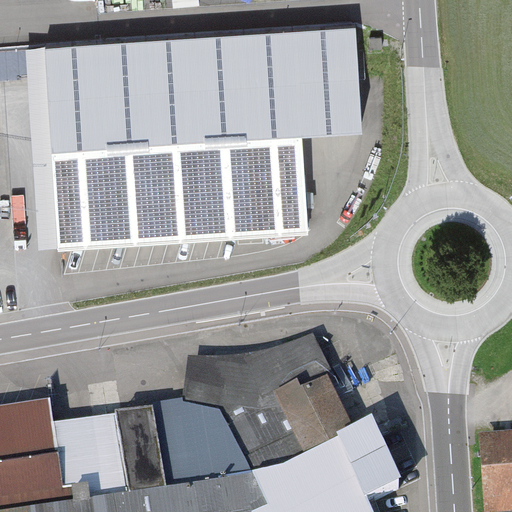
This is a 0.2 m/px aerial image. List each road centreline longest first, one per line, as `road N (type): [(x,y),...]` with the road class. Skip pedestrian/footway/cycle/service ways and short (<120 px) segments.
road 1 (primary): [(0,341),(390,269)]
road 2 (residential): [(420,7),(100,26)]
road 3 (primary): [(420,7),(441,201)]
road 4 (primary): [(455,511),(453,324)]
